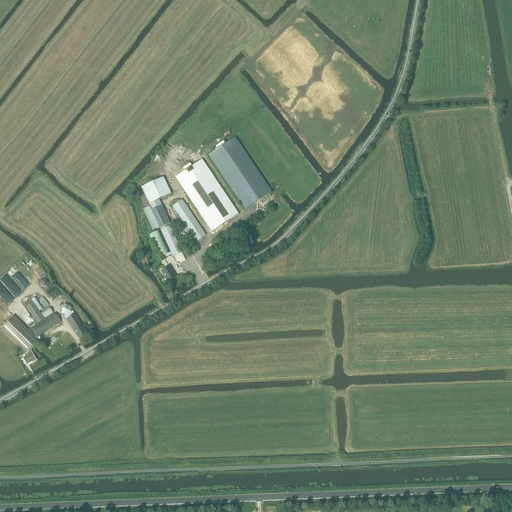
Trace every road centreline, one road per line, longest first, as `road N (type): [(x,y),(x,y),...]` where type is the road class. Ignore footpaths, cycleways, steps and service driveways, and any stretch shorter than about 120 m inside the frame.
road 1 (unclassified): [(0,401),(283,239),(365,147),(397,96),(418,0)]
road 2 (unclassified): [(0,477),(511,456)]
road 3 (secondary): [(511,487),(0,507)]
